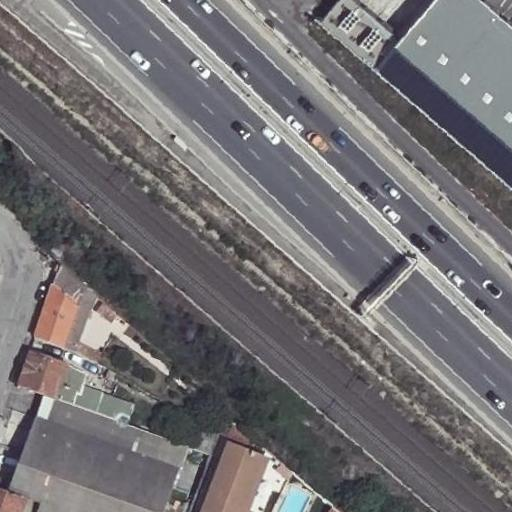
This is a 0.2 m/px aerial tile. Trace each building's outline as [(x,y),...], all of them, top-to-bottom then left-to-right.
[(511,27),(480,0),(433,0),(400,39),(354,0),(341,0),(319,25),(511,189),(511,27)] [(82,293),(55,274),(34,337),(72,351),(76,339),(65,335),(78,304),(79,300),(79,299),(82,293)] [(87,310),(78,304),(65,335),(76,339),(87,310)] [(116,322),(101,308),(94,316),(110,330),(116,322)] [(76,339),(72,351),(97,364),(103,353),(76,339)] [(29,352),(18,385),(56,399),(70,403),(74,390),(78,392),(84,374),(67,366),(29,352)] [(114,374),(101,366),(97,374),(110,381),(114,374)] [(74,404),(78,392),(74,390),(70,403),(74,404)] [(97,412),(125,422),(130,404),(102,395),(97,412)] [(39,503),(36,511),(188,511),(189,511),(190,508),(166,500),(178,466),(177,465),(183,448),(123,425),(123,424),(56,399),(47,422),(35,417),(9,492),(39,503)] [(251,435),(224,412),(221,421),(220,425),(218,429),(217,434),(229,439),(201,511),(251,511),(253,508),(244,505),(264,453),(246,446),(251,435)] [(218,429),(190,414),(177,440),(211,451),(217,434),(218,429)] [(273,456),(264,453),(244,505),(253,508),(273,456)] [(0,489),(0,511),(36,511),(39,503),(9,492),(0,489)]
